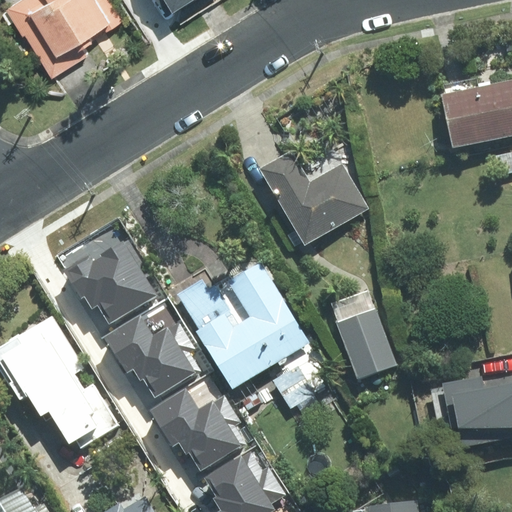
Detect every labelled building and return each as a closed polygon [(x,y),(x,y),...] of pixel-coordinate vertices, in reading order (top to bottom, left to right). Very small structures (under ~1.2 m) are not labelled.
[(21,0),(6,10),(51,76),(90,50),(83,40),(109,22),(93,0),(21,0)] [(511,137),(511,87),(478,94),(475,81),(437,89),(450,151),(511,137)] [(367,209),(341,166),(309,185),(285,146),(250,167),(300,249),(367,209)] [(511,173),(511,151),(498,155),(502,176),(511,173)] [(307,348),(249,251),(211,274),(171,298),(242,415),(262,403),(249,381),(265,372),(290,413),(316,398),(291,357),(307,348)] [(368,290),(328,304),(355,383),(394,370),(368,290)] [(83,370),(48,319),(0,351),(0,375),(20,405),(25,401),(40,423),(46,419),(67,450),(75,444),(79,450),(116,424),(91,388),(82,394),(71,378),(83,370)] [(122,342),(90,362),(179,499),(203,483),(182,451),(209,433),(202,424),(207,420),(173,367),(148,383),(122,342)] [(479,381),(437,389),(450,456),(511,443),(511,387),(481,393),(479,381)] [(45,511),(28,485),(0,503),(0,511),(45,511)] [(152,511),(143,498),(120,511),(118,511),(115,506),(104,511),(152,511)] [(413,511),(412,501),(360,509),(360,511),(413,511)]
